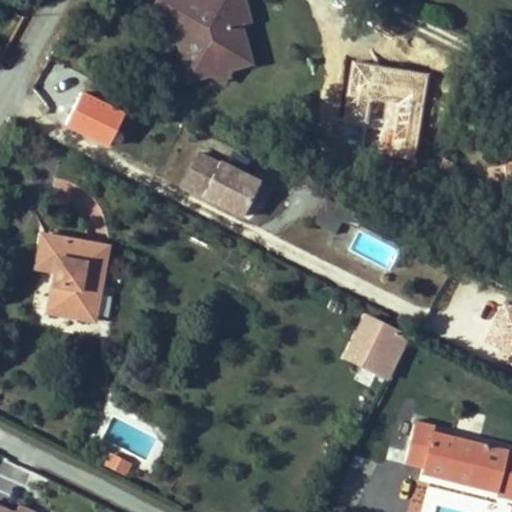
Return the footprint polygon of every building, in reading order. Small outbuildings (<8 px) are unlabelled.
[(219,69),(231,52),(246,47),(239,23),(249,20),(243,0),(195,0),(188,2),(182,0),(158,0),(153,9),(170,18),(184,26),(189,42),(180,51),(185,65),(201,61),(219,69)] [(189,42),(184,26),(170,18),(180,51),(189,42)] [(219,69),(201,61),(185,65),(189,79),(207,73),(221,80),(231,66),(250,61),(246,47),(231,52),(219,69)] [(261,179),(221,159),(203,194),(243,214),(261,179)] [(511,181),(511,162),(503,164),(506,183),(511,181)] [(42,234),(35,270),(52,273),(45,314),(93,322),(107,246),(42,234)] [(393,331),(364,316),(344,356),(373,370),(393,331)] [(509,452),(436,434),(438,427),(418,422),(408,464),(425,468),(423,475),(499,493),(509,452)] [(108,452),(101,466),(124,478),(131,464),(108,452)] [(511,452),(509,452),(499,493),(511,496),(511,452)] [(0,491),(19,497),(28,472),(0,462),(0,491)]
